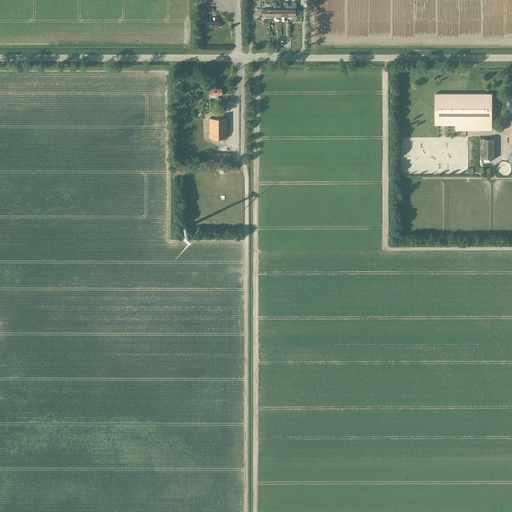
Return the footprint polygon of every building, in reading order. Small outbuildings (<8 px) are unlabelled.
[(288,9),(288,17),(295,16),(295,17),(295,9),(299,9),(299,3),(295,3),(295,2),(292,2),(292,9),(288,9)] [(218,27),(218,22),(216,22),(216,17),(213,17),(213,21),(207,21),(207,27),(218,27)] [(221,89),(210,89),(210,94),(216,95),(216,99),(219,99),(219,95),(221,95),(221,94),(223,94),(223,89),(221,89)] [(492,93),(435,93),(435,125),(456,125),(456,130),(476,130),(476,125),(492,125),(492,93)] [(209,138),(227,138),(227,119),(209,119),(209,138)] [(494,159),(494,139),(480,139),(480,159),(494,159)] [(209,163),(231,163),(231,153),(209,153),(209,163)]
